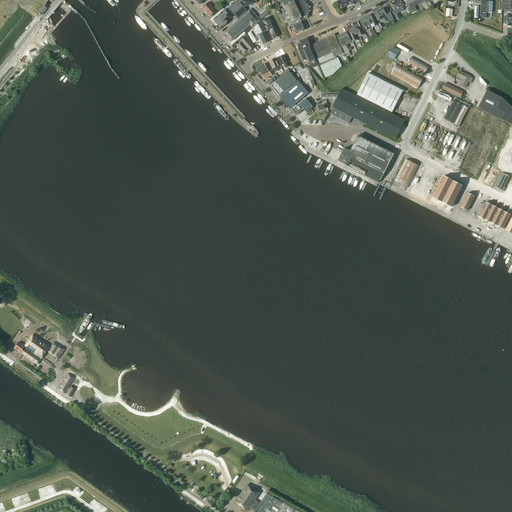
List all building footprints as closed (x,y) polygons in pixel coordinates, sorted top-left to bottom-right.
[(240,0),(237,0),(228,8),(231,11),(235,17),(238,20),(247,11),(245,9),(240,3),(242,1),(240,0)] [(301,0),(278,0),(278,2),(289,27),(301,21),(308,19),(308,6),(302,1),(301,0)] [(350,4),(347,0),(339,0),(337,1),(342,8),(350,4)] [(399,13),(400,12),(404,10),(402,7),(404,6),(400,0),(398,0),(391,3),(395,10),(392,12),(394,15),(397,21),(401,18),(399,13)] [(403,0),(410,14),(417,11),(415,6),(416,5),(417,7),(421,5),(420,3),(424,1),(427,7),(431,5),(428,0),(403,0)] [(492,13),(492,2),(489,2),(488,1),(485,1),(485,0),(488,0),(487,0),(478,0),(481,0),(481,1),(480,4),(480,5),(478,7),(475,7),(474,18),(486,18),(486,13),(492,13)] [(500,9),(511,9),(511,0),(504,0),(505,2),(500,2),(500,9)] [(216,11),(209,2),(202,8),(210,17),(216,11)] [(38,12),(40,14),(41,15),(47,8),(43,6),(38,12)] [(378,21),(386,17),(387,18),(386,18),(389,24),(395,21),(391,12),(386,14),(383,8),(374,13),(378,21)] [(252,28),(260,21),(251,10),(224,33),(232,41),(250,25),(252,28)] [(269,13),(266,10),(259,17),(261,19),(269,13)] [(224,11),(220,14),(221,14),(213,20),(221,29),(228,22),(226,20),(230,17),(224,11)] [(370,15),(365,18),(368,25),(370,25),(371,28),(376,25),(370,15)] [(279,36),(271,16),(263,20),(264,24),(267,23),(274,39),(279,36)] [(365,31),(371,28),(370,25),(368,25),(365,18),(359,20),(365,31)] [(289,28),(291,32),(295,31),(296,34),(305,30),(302,22),(289,28)] [(357,22),(353,24),(356,29),(358,33),(359,36),(361,36),(363,34),(357,22)] [(356,29),(353,24),(349,26),(347,27),(349,29),(350,32),(348,33),(349,35),(350,35),(350,37),(351,38),(352,40),(353,42),(356,40),(357,40),(355,36),(355,35),(358,33),(356,29)] [(267,33),(266,32),(264,29),(259,31),(260,35),(258,36),(260,39),(260,38),(263,44),(269,41),(266,34),(267,33)] [(346,32),(337,36),(347,57),(351,55),(347,48),(348,47),(347,45),(352,43),(350,40),(346,32)] [(328,54),(323,56),(317,59),(320,64),(321,63),(322,67),(321,67),(324,75),(328,79),(341,67),(336,57),(343,54),(335,34),(326,38),(326,39),(322,41),(328,54)] [(236,45),(240,50),(247,44),(245,42),(247,41),(245,39),(247,37),(246,36),(240,41),(240,42),(236,45)] [(255,46),(247,37),(245,39),(247,41),(245,42),(247,44),(240,50),(244,54),(248,50),(249,51),(255,46)] [(317,63),(315,60),(312,54),(317,52),(313,44),(311,45),(310,43),(309,44),(306,39),(300,42),(301,43),(297,45),(303,61),(308,60),(310,67),(311,67),(312,68),(313,68),(314,68),(315,67),(316,67),(317,65),(317,63)] [(322,41),(317,42),(323,56),(328,54),(322,41)] [(315,60),(317,59),(323,56),(317,42),(313,44),(317,52),(312,54),(315,60)] [(213,43),(207,49),(217,60),(223,55),(213,43)] [(278,57),(278,58),(281,65),(283,64),(286,68),(289,67),(283,55),(281,56),(280,56),(278,57)] [(412,57),(406,67),(423,76),(429,67),(412,57)] [(172,61),(189,79),(192,76),(175,58),(172,61)] [(279,66),(275,59),(269,62),(274,73),(279,70),(277,67),(279,66)] [(397,63),(396,64),(394,62),(393,64),(396,65),(391,74),(418,89),(423,78),(397,63)] [(308,66),(303,69),(300,63),(297,64),(304,83),(313,79),(308,66)] [(265,64),(261,66),(265,74),(267,73),(269,77),(271,76),(269,72),(269,71),(265,64)] [(265,79),(269,77),(267,73),(265,74),(261,66),(256,68),(256,69),(262,75),(265,79)] [(308,93),(297,80),(296,81),(295,79),(288,71),(270,86),(280,97),(282,96),(286,100),(284,102),(286,103),(287,102),(291,106),(289,108),(296,115),(302,110),(303,109),(307,113),(306,114),(308,117),(313,113),(310,109),(312,107),(306,99),(305,99),(293,108),(292,107),(308,93)] [(465,88),(468,82),(471,83),(473,78),(470,77),(459,71),(457,76),(463,79),(462,82),(460,85),(465,88)] [(392,113),(403,91),(368,73),(357,95),(392,113)] [(269,85),(277,79),(274,76),(267,82),(269,85)] [(193,83),(208,100),(212,97),(196,80),(193,83)] [(463,92),(444,83),(442,89),(460,98),(463,92)] [(342,89),(339,95),(321,95),(321,100),(336,100),(332,107),(333,108),(330,114),(349,124),(352,117),(396,139),(405,121),(342,89)] [(487,90),(478,108),(506,123),(511,125),(511,107),(501,98),(487,90)] [(441,93),(439,92),(438,93),(436,95),(450,102),(452,98),(449,97),(450,96),(441,92),(441,93)] [(444,119),(448,121),(458,127),(468,107),(469,108),(471,105),(456,98),(454,101),(453,100),(444,119)] [(324,105),(318,106),(319,111),(328,109),(326,102),(323,103),(324,105)] [(504,136),(508,127),(495,120),(490,129),(504,136)] [(499,145),(504,136),(490,129),(486,138),(499,145)] [(379,183),(390,162),(394,154),(358,136),(350,151),(344,148),(337,162),(379,183)] [(495,154),(499,145),(486,138),(482,147),(495,154)] [(490,163),(495,154),(482,147),(477,156),(490,163)] [(486,171),(490,163),(477,156),(473,165),(486,171)] [(419,166),(411,162),(405,159),(394,181),(407,188),(419,166)] [(502,191),(509,177),(502,173),(494,187),(502,191)] [(443,177),(432,198),(451,207),(462,186),(443,177)] [(467,211),(474,197),(467,193),(460,207),(467,211)] [(510,215),(486,202),(478,217),(503,229),(510,215)] [(37,364),(50,346),(33,334),(25,346),(19,342),(14,348),(15,348),(14,350),(17,352),(18,351),(37,364)] [(55,341),(48,352),(59,359),(66,349),(55,341)] [(75,378),(68,373),(58,390),(65,394),(67,391),(68,392),(66,395),(70,398),(77,388),(72,385),(69,390),(68,389),(75,378)] [(260,493),(247,484),(234,502),(236,503),(235,504),(247,511),(249,508),(254,511),(253,511),(300,511),(279,501),(266,494),(259,503),(255,500),(260,493)]
